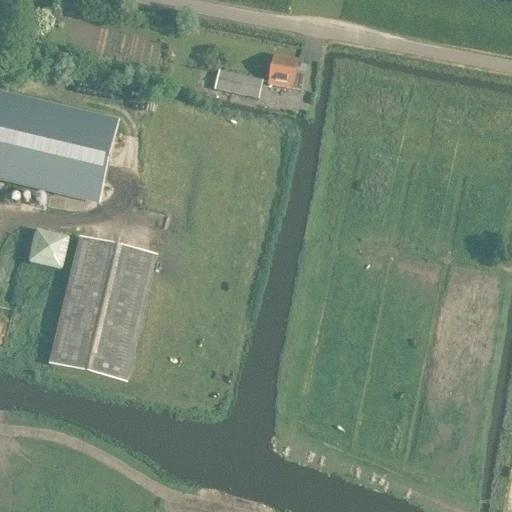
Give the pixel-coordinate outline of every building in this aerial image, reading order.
[(54,9),(51,20),(59,22),(61,10),(54,9)] [(301,91),(303,75),(295,74),(297,61),(273,57),(271,70),(268,85),(301,91)] [(261,89),(263,81),(219,72),(217,79),(214,90),(259,99),(261,89)] [(0,177),(99,202),(118,125),(0,97),(0,177)] [(60,271),(67,239),(34,232),(27,264),(60,271)] [(79,238),(49,366),(127,384),(158,257),(79,238)]
